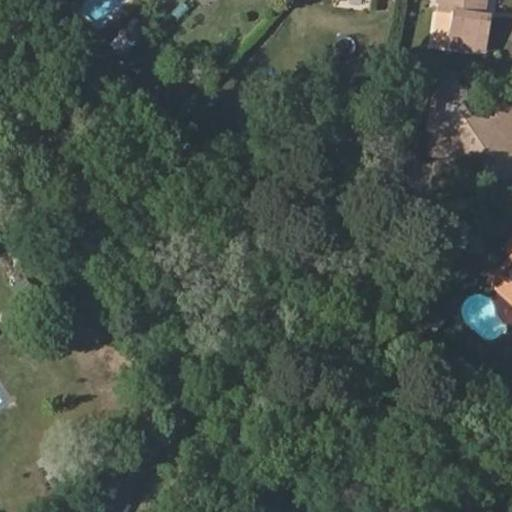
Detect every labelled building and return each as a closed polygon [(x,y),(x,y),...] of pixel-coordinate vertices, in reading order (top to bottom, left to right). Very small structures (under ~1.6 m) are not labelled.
[(491,16),(483,14),(485,0),(441,0),(440,11),(449,13),(445,44),(485,51),(491,16)] [(440,11),(435,43),(445,44),(449,13),(440,11)] [(103,44),(118,57),(145,30),(129,15),(103,44)] [(478,166),(476,174),(495,177),(499,160),(511,163),(511,105),(504,104),(496,109),(495,116),(491,117),(489,119),(473,116),(462,103),(464,88),(432,83),(425,126),(432,128),(429,150),(472,157),(478,166)] [(509,180),(511,177),(511,163),(499,160),(495,177),(509,180)] [(511,259),(496,277),(511,292),(511,291),(511,259)] [(511,300),(511,291),(511,292),(496,277),(492,281),(511,300)]
